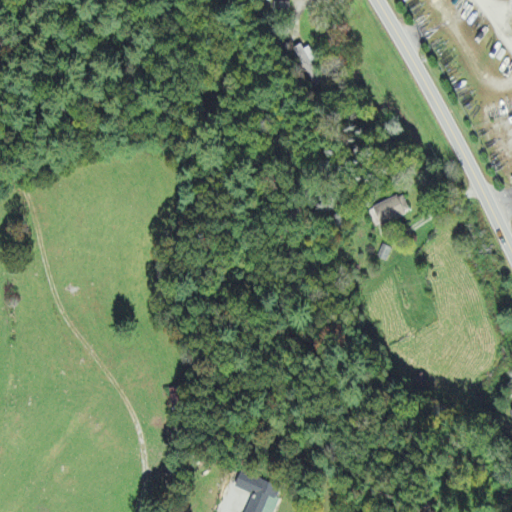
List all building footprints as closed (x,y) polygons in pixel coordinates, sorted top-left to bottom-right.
[(291,4),(273,4),(273,15),(290,16),(291,4)] [(312,64),(316,63),(309,46),(294,52),(308,84),(319,79),(312,64)] [(381,227),(411,215),(404,197),(374,210),(381,227)] [(392,250),(382,246),(377,260),(386,264),(392,250)] [(172,410),(187,408),(184,389),(169,392),(172,410)] [(276,511),(285,490),(242,473),(235,490),(253,497),(247,511),(276,511)]
